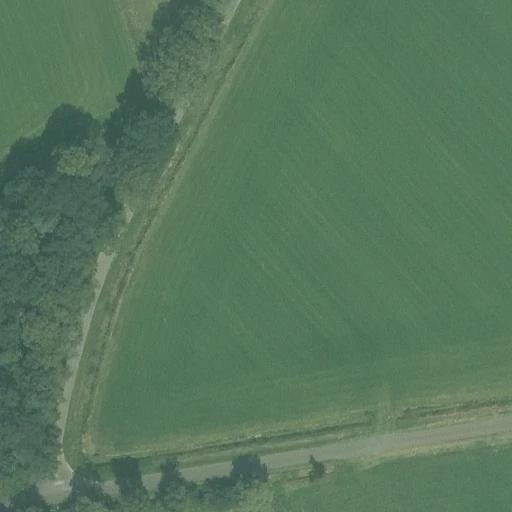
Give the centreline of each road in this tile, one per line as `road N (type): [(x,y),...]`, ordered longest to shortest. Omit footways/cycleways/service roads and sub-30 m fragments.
road 1 (unclassified): [(59,494),(55,454),(81,312),(229,0)]
road 2 (unclassified): [(59,494),(511,421)]
